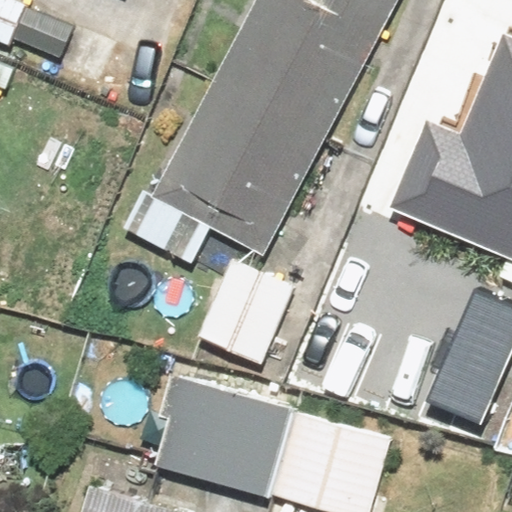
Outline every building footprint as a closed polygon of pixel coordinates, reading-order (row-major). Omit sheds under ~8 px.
[(270,248),(401,0),(263,0),(144,223),(206,256),(224,223),(270,248)] [(450,272),(472,223),(511,240),(511,28),(478,105),(421,80),(355,230),(450,272)] [(308,274),(244,245),(204,333),(267,362),(308,274)] [(379,511),(400,430),(175,372),(166,407),(181,411),(168,463),(362,511),(379,511)] [(200,511),(203,504),(104,474),(92,511),(200,511)]
